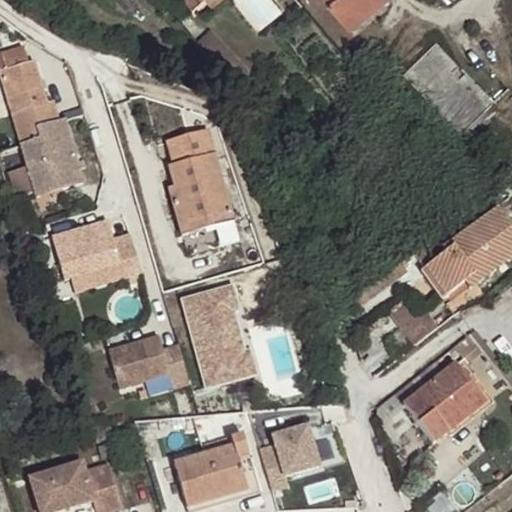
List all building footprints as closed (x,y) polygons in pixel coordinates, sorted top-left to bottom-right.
[(240,0),(262,27),(282,10),(273,0),(240,0)] [(322,0),(343,25),(372,0),(381,0),(385,4),(389,0),(322,0)] [(381,0),(372,0),(343,25),(349,32),(385,4),(381,0)] [(233,86),(251,69),(215,32),(198,48),(233,86)] [(0,72),(36,199),(85,185),(66,122),(60,124),(54,103),(47,105),(35,63),(29,65),(25,51),(0,57),(0,72)] [(170,191),(182,236),(214,227),(234,222),(209,133),(166,145),(174,169),(170,171),(175,190),(170,191)] [(511,260),(511,229),(499,211),(444,251),(436,239),(414,256),(425,270),(444,296),(446,298),(464,285),(469,291),(511,260)] [(110,223),(53,240),(66,285),(124,267),(110,223)] [(214,227),(182,236),(185,248),(217,238),(214,227)] [(358,309),(407,272),(401,265),(382,279),(352,301),(358,309)] [(444,296),(425,270),(421,273),(440,300),(444,296)] [(233,288),(184,303),(211,388),(259,373),(252,351),(239,355),(226,315),(240,311),(233,288)] [(413,347),(435,330),(422,313),(415,319),(401,302),(387,314),(413,347)] [(166,354),(162,339),(109,355),(120,391),(172,376),(175,388),(191,384),(183,358),(168,362),(166,354)] [(166,354),(168,362),(183,358),(180,349),(166,354)] [(450,369),(442,357),(422,374),(394,396),(402,406),(450,369)] [(455,364),(450,369),(483,410),(488,406),(455,364)] [(450,369),(402,406),(435,448),(483,410),(450,369)] [(248,412),(138,423),(142,446),(161,446),(160,433),(253,426),(248,412)] [(277,449),(260,453),(270,494),(293,488),(290,476),(319,468),(309,430),(274,439),(277,449)] [(175,465),(188,509),(249,491),(239,463),(251,459),(244,436),(232,440),(235,447),(175,465)] [(249,491),(250,495),(261,492),(251,459),(239,463),(249,491)] [(82,465),(29,481),(38,511),(68,511),(93,504),(95,511),(119,511),(123,511),(109,468),(86,475),(82,465)] [(249,491),(188,509),(188,511),(196,511),(250,495),(249,491)]
